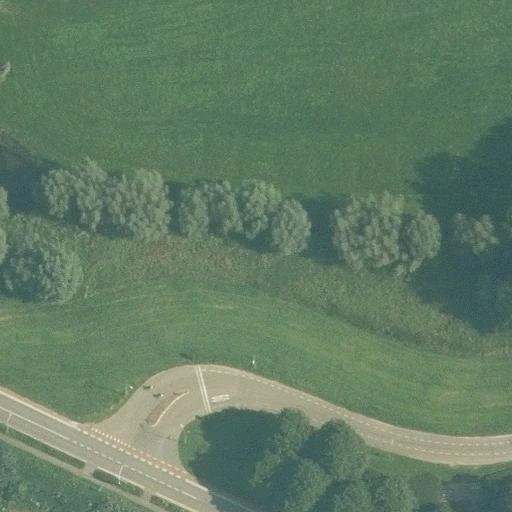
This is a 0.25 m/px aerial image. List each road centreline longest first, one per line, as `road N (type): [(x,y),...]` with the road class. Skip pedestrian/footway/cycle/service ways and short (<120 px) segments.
road 1 (tertiary): [(202,389),(257,396),(400,444),(456,454),(511,449)]
road 2 (tertiary): [(202,389),(181,380),(149,395),(98,453)]
